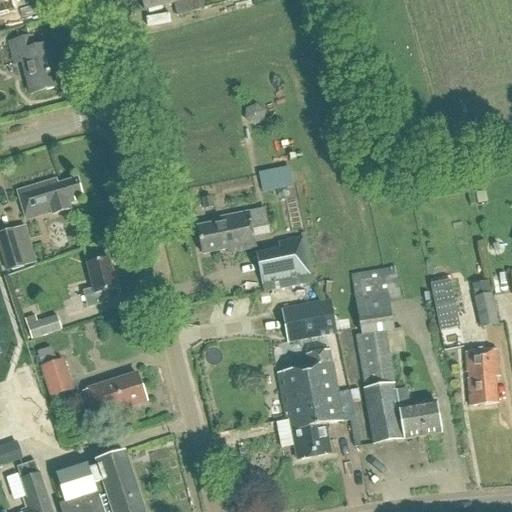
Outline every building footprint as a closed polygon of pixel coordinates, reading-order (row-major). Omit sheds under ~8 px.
[(141,0),(145,12),(173,5),(191,0),(141,0)] [(30,96),(61,88),(50,46),(35,50),(32,38),(9,44),(14,66),(22,64),(30,96)] [(81,197),(76,181),(58,186),(57,181),(17,193),(26,222),(51,214),(52,216),(53,216),(70,211),(68,205),(76,202),(75,199),(81,197)] [(215,190),(202,192),(204,198),(216,196),(215,190)] [(485,192),(475,194),(477,206),(487,204),(485,192)] [(228,255),(255,249),(248,214),(212,221),(212,225),(197,228),(203,256),(227,251),(228,255)] [(0,233),(0,244),(8,272),(28,267),(17,229),(0,233)] [(280,251),(256,256),(263,286),(310,277),(302,239),(279,244),(280,251)] [(88,309),(109,304),(106,293),(117,291),(109,259),(87,265),(94,291),(84,293),(88,309)] [(351,283),(360,336),(357,337),(366,390),(363,391),(373,446),(441,435),(435,403),(435,402),(409,406),(406,389),(394,392),(387,356),(383,333),(393,331),(388,302),(400,301),(396,276),(351,283)] [(453,296),(450,281),(430,285),(433,300),(453,296)] [(488,283),(471,287),(474,299),(491,295),(488,283)] [(491,295),(474,299),(481,330),(498,326),(491,295)] [(290,344),(338,335),(331,299),(283,309),(290,344)] [(28,327),(32,339),(61,330),(57,318),(28,327)] [(309,400),(338,394),(332,365),(329,352),(306,356),(309,369),(277,375),(286,422),(312,417),(309,400)] [(469,408),(497,406),(494,380),(498,379),(496,352),(464,354),(469,408)] [(41,369),(50,398),(73,390),(64,362),(41,369)] [(92,421),(145,403),(137,376),(83,393),(92,421)] [(312,417),(286,422),(290,422),(297,462),(331,456),(325,427),(344,424),(338,394),(309,400),(312,417)] [(0,448),(0,461),(2,467),(23,460),(17,442),(0,448)] [(143,511),(126,454),(57,476),(66,504),(59,506),(61,511),(143,511)] [(51,511),(40,475),(36,463),(17,469),(21,481),(30,509),(28,509),(22,511),(51,511)]
